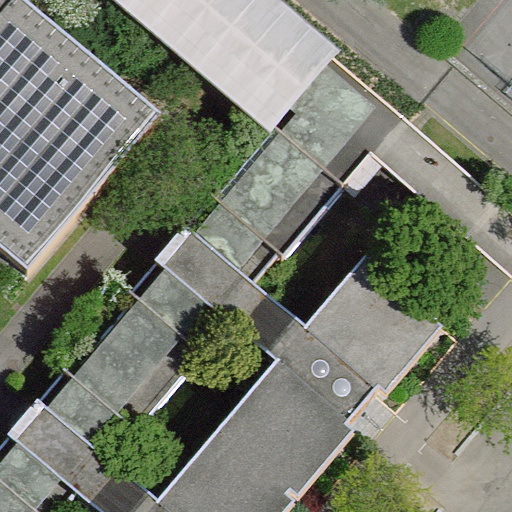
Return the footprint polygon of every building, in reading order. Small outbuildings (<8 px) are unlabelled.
[(163,124),(22,5),(16,0),(0,0),(0,254),(31,280),(163,124)] [(26,0),(116,0),(257,119),(346,194),(392,140),(407,123),(261,0),(16,0),(22,5),(26,0)] [(285,266),(346,194),(257,119),(196,189),(213,204),(133,298),(116,284),(49,363),(66,378),(0,455),(0,511),(67,511),(77,501),(108,464),(134,435),(138,439),(204,360),(200,356),(225,327),(255,291),(280,261),(285,266)] [(281,511),(440,326),(369,265),(308,336),(278,372),(161,509),(159,511),(281,511)] [(255,291),(225,327),(278,372),(308,336),(255,291)] [(159,511),(161,509),(108,464),(77,501),(90,511),(159,511)]
